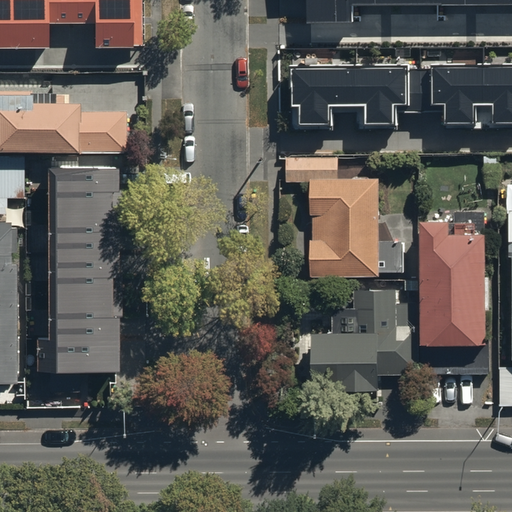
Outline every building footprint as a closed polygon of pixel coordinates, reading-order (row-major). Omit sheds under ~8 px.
[(0,0),(0,47),(49,48),(49,23),(96,22),(97,46),(142,46),(141,0),(0,0)] [(511,0),(305,0),(305,19),(352,19),(352,1),(511,0)] [(511,59),(289,59),(289,129),(316,129),(316,124),(330,124),(330,110),(355,110),(355,127),(380,127),(380,122),(395,122),(395,109),(444,109),(444,121),(457,121),(457,126),(506,126),(506,121),(511,120),(511,59)] [(0,149),(80,148),(80,154),(128,153),(127,111),(81,112),(81,101),(70,101),(70,90),(0,90),(0,149)] [(49,162),(44,162),(45,335),(35,335),(35,365),(114,365),(114,312),(118,312),(118,272),(115,272),(115,226),(119,226),(119,187),(115,188),(115,162),(76,162),(76,151),(49,151),(49,162)] [(0,155),(0,213),(26,213),(26,156),(0,155)] [(309,238),(309,276),(379,275),(379,272),(405,271),(405,241),(379,241),(379,178),(338,178),(338,157),(291,157),(291,181),(310,181),(310,214),(312,214),(312,238),(309,238)] [(419,219),(419,279),(404,279),(405,289),(419,289),(420,374),(489,373),(488,334),(486,334),(486,310),(489,310),(489,277),(486,277),(485,211),(454,212),(454,222),(448,222),(448,219),(419,219)] [(6,226),(0,226),(0,388),(13,389),(13,339),(21,339),(21,316),(13,316),(13,267),(6,267),(6,258),(11,258),(11,233),(6,233),(6,226)] [(300,320),(300,393),(395,393),(395,373),(415,373),(415,303),(395,303),(395,290),(353,290),(353,308),(351,308),(351,304),(338,304),(338,307),(331,307),(331,319),(300,320)] [(511,366),(498,366),(498,405),(511,405),(511,366)]
